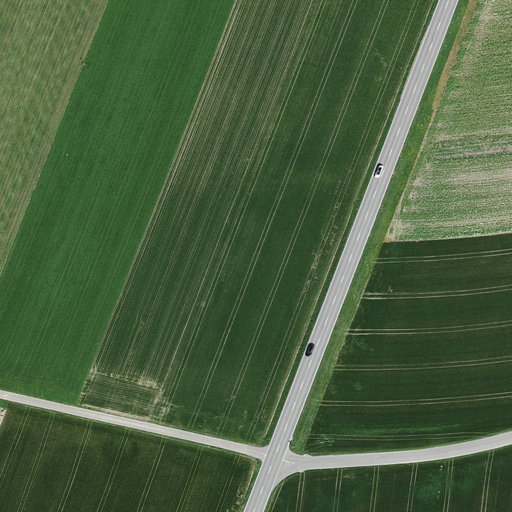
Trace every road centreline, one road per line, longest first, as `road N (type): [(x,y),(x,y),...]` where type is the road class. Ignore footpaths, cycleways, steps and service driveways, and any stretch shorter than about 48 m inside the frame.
road 1 (primary): [(272,457),(448,0)]
road 2 (unclassified): [(272,457),(0,397)]
road 3 (unclassified): [(272,457),(310,463),(406,456),(511,437)]
